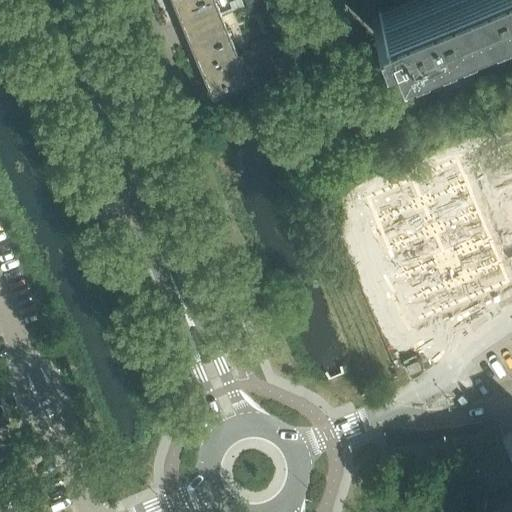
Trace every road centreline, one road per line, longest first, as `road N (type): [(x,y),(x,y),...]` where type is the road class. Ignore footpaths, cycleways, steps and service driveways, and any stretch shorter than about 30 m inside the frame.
road 1 (secondary): [(184,306),(54,0)]
road 2 (residential): [(293,452),(371,419),(511,323)]
road 3 (secondary): [(184,306),(184,331),(222,437)]
road 4 (secondary): [(247,427),(184,306)]
